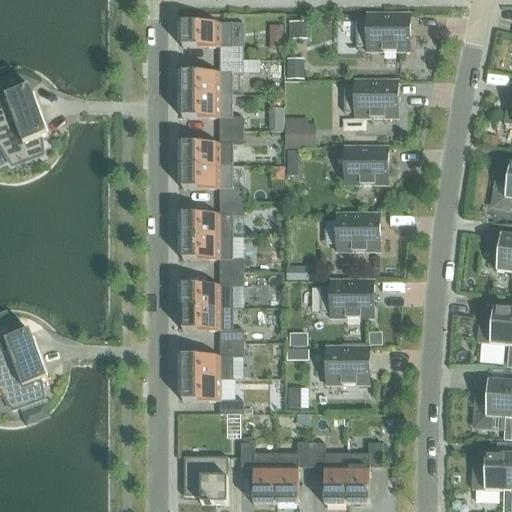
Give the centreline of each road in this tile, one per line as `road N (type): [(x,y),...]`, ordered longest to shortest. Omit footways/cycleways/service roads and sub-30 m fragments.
road 1 (residential): [(430,511),(443,250),(483,0)]
road 2 (residential): [(160,511),(159,0)]
